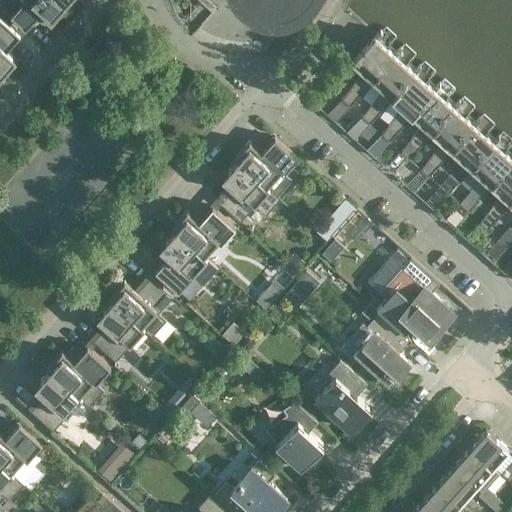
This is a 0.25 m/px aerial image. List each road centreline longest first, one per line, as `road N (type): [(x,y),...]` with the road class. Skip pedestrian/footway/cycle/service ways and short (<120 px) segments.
road 1 (residential): [(511,300),(265,82),(0,377)]
road 2 (residential): [(463,361),(327,511)]
road 3 (residential): [(368,511),(485,381)]
road 4 (residential): [(108,0),(0,119)]
